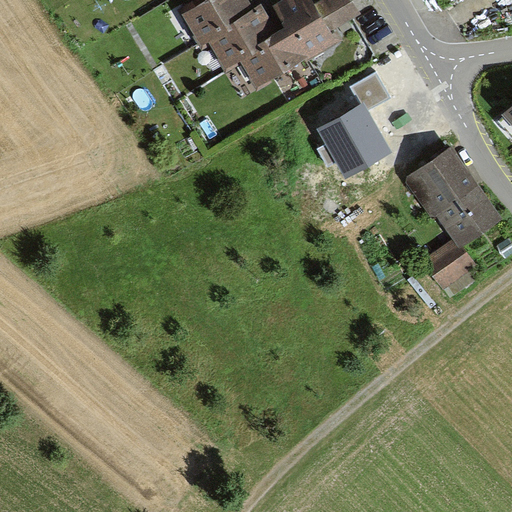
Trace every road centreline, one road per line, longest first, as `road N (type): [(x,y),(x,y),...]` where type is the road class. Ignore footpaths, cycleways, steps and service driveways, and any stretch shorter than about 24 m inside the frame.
road 1 (track): [(253,511),(278,478),(405,361),(511,275)]
road 2 (residential): [(511,196),(436,72)]
